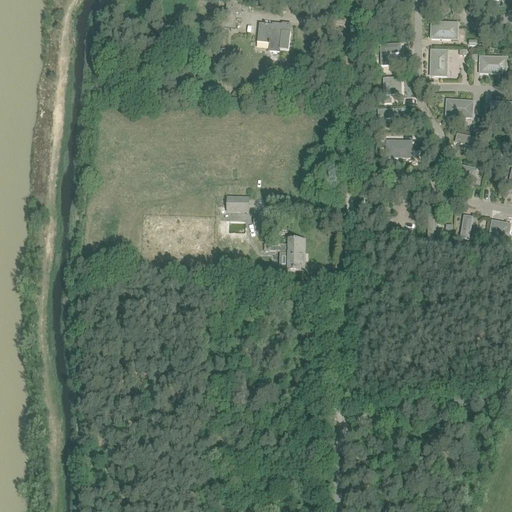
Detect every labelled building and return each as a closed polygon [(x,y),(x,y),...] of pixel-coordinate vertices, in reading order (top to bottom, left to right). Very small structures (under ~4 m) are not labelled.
[(227,0),(225,19),(217,19),(216,28),(234,30),(236,13),(240,14),(242,3),(231,2),(231,0),(227,0)] [(430,41),(458,41),(459,23),(431,23),(430,41)] [(289,51),(290,33),(291,25),(282,24),(282,25),(272,24),(272,26),(260,25),(259,37),(259,42),(269,44),(269,53),(279,53),(279,50),(289,51)] [(379,45),(380,67),(388,67),(388,54),(400,54),(399,44),(379,45)] [(430,78),(448,78),(449,51),(431,51),(430,78)] [(465,57),(461,51),(457,54),(461,60),(465,57)] [(479,75),(507,76),(507,58),(480,57),(479,75)] [(251,85),(263,86),(264,67),(252,66),(251,85)] [(384,79),(384,96),(402,95),(401,78),(384,79)] [(445,118),(473,120),(475,102),(446,100),(445,118)] [(489,120),(511,121),(511,103),(490,102),(489,120)] [(378,110),(379,120),(403,119),(403,110),(378,110)] [(476,135),(480,132),(475,127),(471,130),(476,135)] [(455,144),(477,149),(479,139),(457,134),(455,144)] [(386,142),(386,160),(412,160),(412,142),(386,142)] [(456,174),(467,177),(465,186),(474,188),(477,170),(457,165),(456,174)] [(493,169),(490,173),(496,177),(499,173),(493,169)] [(376,172),(376,182),(399,182),(399,172),(376,172)] [(401,179),(404,184),(410,181),(407,176),(401,179)] [(227,198),(226,213),(248,214),(249,199),(227,198)] [(254,219),(254,227),(259,227),(259,232),(270,233),(271,215),(260,214),(260,219),(254,219)] [(428,242),(437,243),(438,216),(428,216),(428,242)] [(460,239),(470,241),(473,218),(463,217),(460,239)] [(489,239),(509,242),(511,225),(491,222),(489,239)] [(482,243),(486,239),(481,234),(477,238),(482,243)] [(288,272),(294,272),(304,272),(305,241),(288,241),(288,246),(269,246),(269,252),(288,253),(288,272)] [(492,242),(488,245),(491,251),(496,248),(492,242)] [(235,274),(243,275),(243,266),(235,266),(235,274)]
